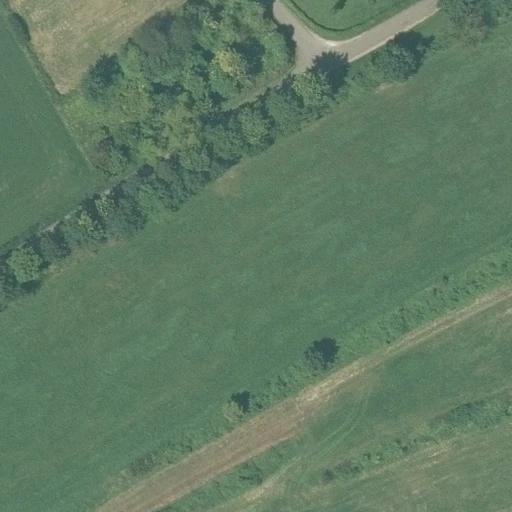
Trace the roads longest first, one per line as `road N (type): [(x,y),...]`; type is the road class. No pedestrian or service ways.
road 1 (unclassified): [(0,270),(322,66)]
road 2 (unclassified): [(322,66),(438,0)]
